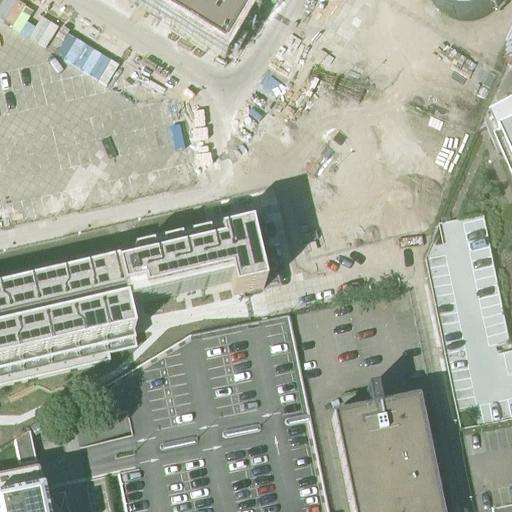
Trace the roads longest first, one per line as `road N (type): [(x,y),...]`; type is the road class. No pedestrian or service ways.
road 1 (residential): [(86,0),(213,80)]
road 2 (residential): [(213,80),(248,74),(294,0)]
